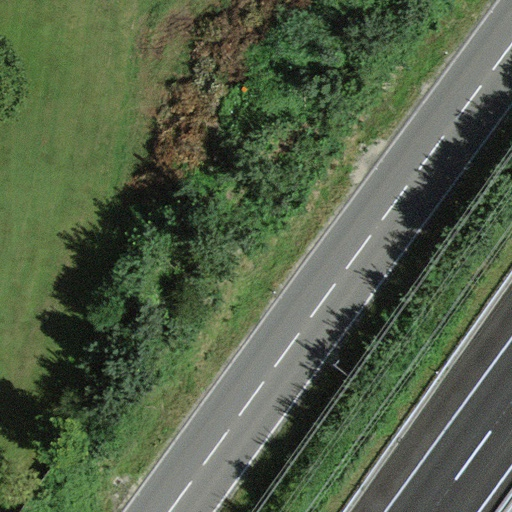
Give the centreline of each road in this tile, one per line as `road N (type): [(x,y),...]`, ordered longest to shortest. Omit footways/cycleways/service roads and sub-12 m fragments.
road 1 (primary): [(170,511),(511,44)]
road 2 (motorway): [(511,404),(434,511)]
